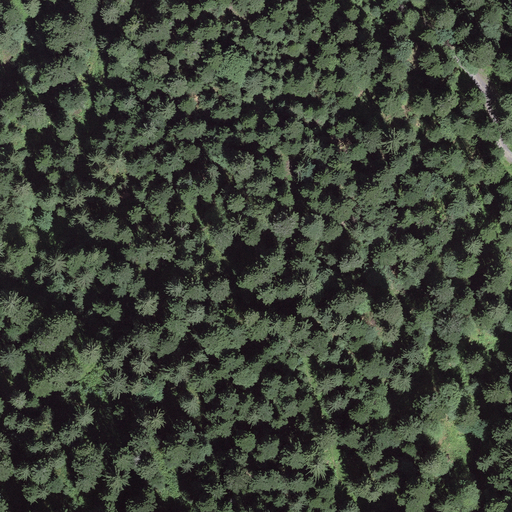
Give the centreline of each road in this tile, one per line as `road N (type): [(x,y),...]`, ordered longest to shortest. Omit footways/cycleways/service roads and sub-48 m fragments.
road 1 (track): [(62,401),(197,230),(243,193),(284,179),(328,200),(427,333),(436,389)]
road 2 (track): [(0,372),(20,391),(62,401),(125,401),(247,341),(289,341),(311,377),(357,511)]
road 3 (track): [(391,0),(482,87),(495,137),(511,156)]
